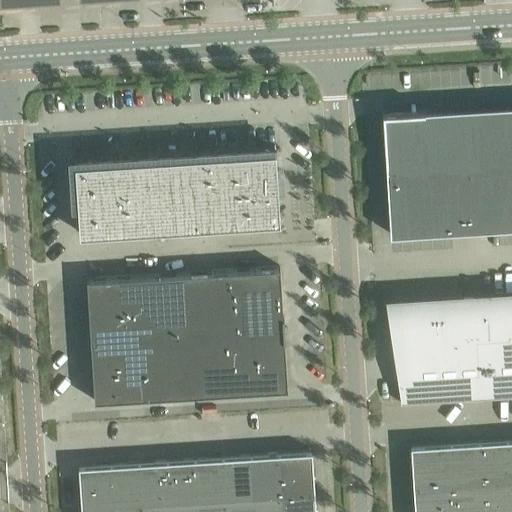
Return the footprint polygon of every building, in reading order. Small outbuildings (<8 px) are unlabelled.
[(511,112),(416,114),(415,104),(411,105),(411,108),(382,109),(386,173),(387,173),(388,192),(387,192),(388,193),(389,212),(389,213),(391,232),(390,232),(390,233),(391,233),(391,232),(410,231),(410,232),(411,232),(411,231),(430,230),(431,230),(450,229),(451,229),(451,228),(450,213),(490,210),(490,225),(490,227),(491,227),(491,226),(510,225),(511,225),(511,224),(511,112)] [(278,200),(279,200),(278,191),(277,192),(276,175),(277,175),(277,166),(276,166),(275,150),(276,150),(276,147),(272,147),(272,148),(256,149),(256,148),(252,148),(252,149),(236,150),(236,149),(232,150),(225,151),(216,151),(212,151),(212,152),(196,153),(196,152),(192,152),(192,153),(176,154),(176,153),(173,153),(173,154),(157,155),(156,154),(153,155),(137,156),(133,156),(133,157),(117,158),(117,157),(113,157),(113,158),(97,159),(97,158),(93,159),(77,160),(73,160),(73,163),(75,163),(76,179),(75,179),(76,188),(77,188),(78,205),(77,205),(79,232),(280,219),(280,216),(279,216),(278,200)] [(88,277),(87,277),(94,400),(95,400),(95,399),(190,393),(286,387),(286,388),(287,388),(284,338),(285,338),(283,314),(279,265),(278,265),(278,266),(230,269),(88,277)] [(511,294),(464,297),(394,302),(398,355),(394,355),(395,365),(400,365),(401,381),(399,381),(400,402),(511,394),(511,294)] [(414,511),(511,511),(511,437),(410,444),(414,511)] [(315,511),(311,449),(253,453),(78,465),(81,511),(315,511)]
